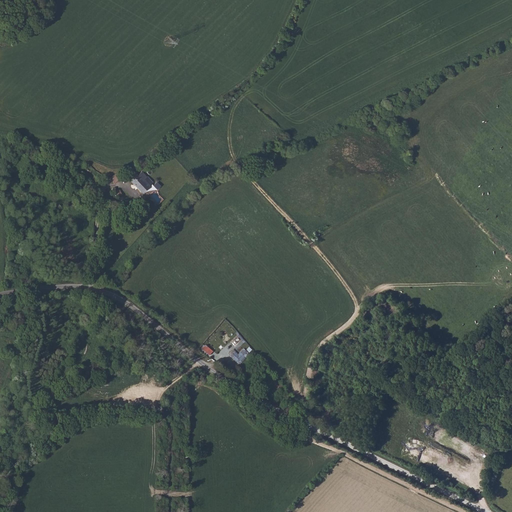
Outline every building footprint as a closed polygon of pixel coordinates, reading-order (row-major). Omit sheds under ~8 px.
[(138,176),(135,172),(127,179),(145,199),(154,190),(145,181),(147,178),(142,171),(138,176)] [(124,176),(122,174),(120,172),(117,175),(115,173),(110,180),(115,185),(124,176)] [(124,195),(119,190),(117,191),(114,189),(112,189),(111,190),(112,191),(118,199),(124,195)] [(233,350),(228,354),(240,365),(251,354),(244,349),(238,354),(233,350)] [(271,383),(277,391),(283,387),(276,379),(271,383)]
